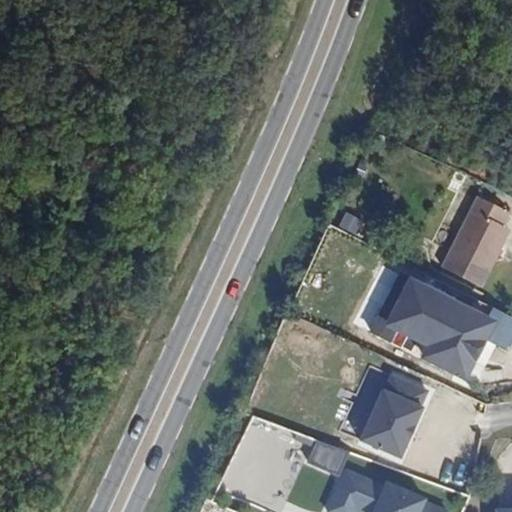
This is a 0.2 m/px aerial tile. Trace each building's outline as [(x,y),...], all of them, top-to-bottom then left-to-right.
[(479,292),(496,262),(489,258),(504,232),(511,217),(481,200),(441,271),(479,292)] [(339,226),(357,238),(366,224),(348,212),(339,226)] [(489,258),(496,262),(510,235),(504,232),(489,258)] [(507,352),(511,343),(511,317),(495,309),(489,322),(400,279),(372,337),(389,345),(397,329),(435,347),(427,364),(462,380),(481,340),(507,352)] [(427,392),(389,376),(383,391),(381,390),(358,441),(399,460),(421,409),(419,408),(427,392)] [(345,469),(327,511),(354,511),(355,510),(360,511),(447,511),(423,501),(424,499),(385,482),(384,486),(345,469)]
